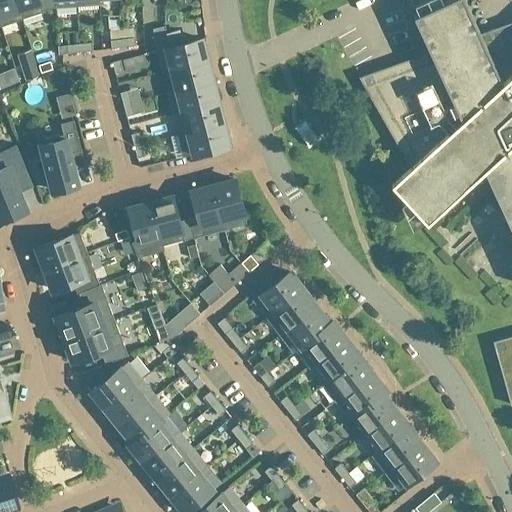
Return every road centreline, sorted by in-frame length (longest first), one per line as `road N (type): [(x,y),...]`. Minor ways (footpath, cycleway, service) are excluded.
road 1 (residential): [(268,153),(341,262),(440,367),(511,502)]
road 2 (residential): [(268,153),(127,184),(4,242)]
road 3 (residential): [(225,0),(238,69),(268,153)]
road 4 (residential): [(36,511),(17,455),(27,383),(40,373)]
road 5 (residential): [(4,242),(40,373)]
road 6 (residential): [(40,373),(126,478)]
